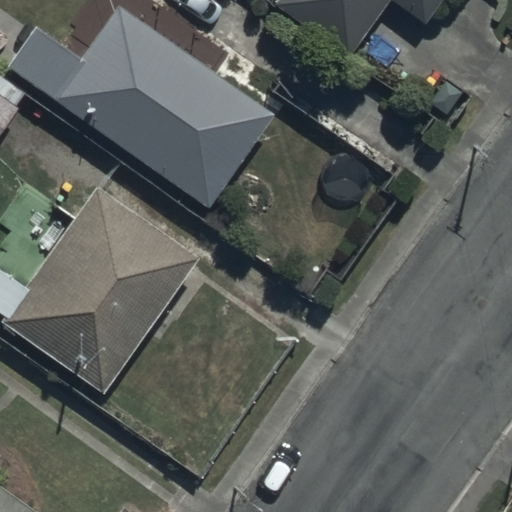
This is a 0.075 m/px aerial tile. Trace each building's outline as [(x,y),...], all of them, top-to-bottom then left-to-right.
[(33,13),(4,54),(206,199),(273,106),(124,0),(110,0),(78,45),(33,13)] [(280,0),(347,47),(379,0),(405,0),(423,13),(431,0),(280,0)] [(0,72),(0,119),(23,89),(0,72)] [(99,378),(194,243),(96,174),(23,278),(0,261),(0,296),(8,302),(2,310),(99,378)] [(0,511),(37,511),(41,507),(0,479),(0,511)]
